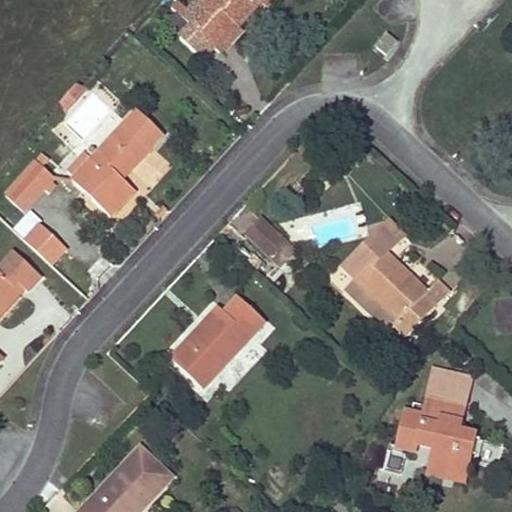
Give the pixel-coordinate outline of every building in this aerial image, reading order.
[(242,32),(238,28),(235,26),(257,0),(202,0),(200,3),(182,23),(191,31),(179,43),(202,64),(214,51),(220,56),(242,32)] [(257,0),(235,26),(238,28),(260,3),(262,0),(257,0)] [(393,47),(384,40),(374,52),(383,59),(393,47)] [(88,93),(76,89),(60,106),(65,117),(88,93)] [(75,181),(73,184),(109,218),(133,193),(120,181),(160,138),(136,115),(92,162),(85,156),(68,174),(75,181)] [(36,165),(42,171),(49,163),(43,158),(36,165)] [(36,165),(6,198),(23,214),(43,192),(50,184),(53,181),(42,171),(36,165)] [(50,184),(43,192),(48,196),(54,188),(50,184)] [(273,235),(259,249),(278,267),(295,250),(263,219),(260,222),(273,235)] [(385,221),(380,226),(399,244),(404,239),(385,221)] [(260,222),(246,237),(259,249),(273,235),(260,222)] [(399,244),(380,226),(341,267),(353,279),(342,291),(388,334),(395,328),(405,337),(433,309),(423,299),(425,296),(385,258),(399,244)] [(23,244),(49,268),(64,252),(38,227),(23,244)] [(0,301),(16,285),(21,290),(25,294),(39,279),(13,255),(0,268),(0,301)] [(0,312),(21,290),(16,285),(0,301),(0,312)] [(219,312),(171,363),(203,392),(263,327),(238,303),(225,317),(219,312)] [(434,369),(433,377),(473,386),(475,379),(434,369)] [(473,386),(433,377),(423,421),(405,417),(398,449),(420,454),(421,449),(432,451),(427,477),(466,485),(473,438),(457,434),(462,409),(468,410),(473,386)] [(475,467),(497,470),(500,446),(478,442),(475,467)] [(130,511),(137,505),(143,510),(170,480),(139,452),(83,511),(130,511)]
